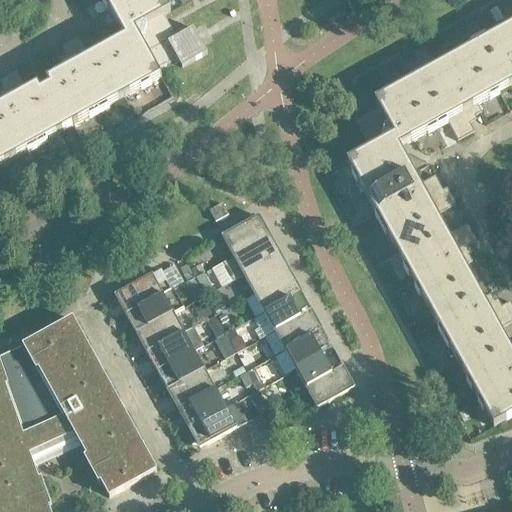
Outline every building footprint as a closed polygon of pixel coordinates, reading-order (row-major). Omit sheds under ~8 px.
[(146,51),(174,36),(164,17),(171,13),(163,0),(108,0),(104,3),(124,39),(100,52),(126,99),(162,80),(157,72),(146,51)] [(182,70),(207,55),(191,26),(174,36),(146,51),(157,72),(177,61),(182,70)] [(511,27),(476,47),(502,94),(510,89),(511,92),(511,27)] [(0,143),(11,163),(67,132),(126,99),(100,52),(89,59),(78,39),(61,49),(68,60),(54,68),(58,76),(46,82),(49,88),(44,91),(41,93),(38,87),(27,93),(17,74),(0,82),(7,95),(0,98),(0,143)] [(478,107),(502,94),(476,47),(413,82),(439,128),(447,124),(458,143),(474,134),(468,122),(482,114),(478,107)] [(400,150),(439,128),(413,82),(374,103),(378,110),(355,123),(370,151),(347,164),(367,201),(414,175),(400,150)] [(0,168),(11,163),(0,143),(0,168)] [(437,217),(456,207),(447,190),(435,196),(430,187),(438,182),(435,178),(420,186),(414,175),(367,201),(396,253),(442,227),(437,217)] [(228,217),(222,205),(209,213),(215,224),(228,217)] [(266,241),(259,228),(263,226),(259,218),(222,239),(233,259),(266,241)] [(477,290),(465,268),(472,264),(464,250),(476,243),(467,226),(448,237),(442,227),(396,253),(431,316),(477,290)] [(243,278),(281,257),(277,251),(273,253),(266,241),(233,259),(222,265),(233,284),(243,278)] [(287,278),(280,266),(284,264),(281,257),(243,278),(254,296),(287,278)] [(174,287),(184,281),(176,267),(166,273),(174,287)] [(126,318),(174,292),(173,291),(171,292),(161,273),(119,296),(127,309),(122,312),(126,318)] [(264,315),(302,295),(298,289),(293,291),(287,278),(254,296),(264,315)] [(500,331),(511,324),(511,307),(510,304),(498,310),(490,296),(483,300),(477,290),(431,316),(460,368),(506,342),(500,331)] [(174,317),(184,311),(174,292),(126,318),(129,324),(134,322),(141,334),(174,316),(174,317)] [(308,316),(301,304),(305,301),(302,295),(264,315),(275,334),(308,316)] [(184,335),(174,317),(174,316),(141,334),(148,347),(143,349),(147,356),(184,335)] [(285,353),(322,333),(319,326),(314,329),(308,316),(275,334),(285,353)] [(143,460),(132,440),(134,436),(135,435),(121,410),(120,410),(115,410),(110,400),(104,390),(107,386),(108,385),(94,360),(93,360),(88,360),(77,340),(79,336),(80,335),(73,322),(23,349),(0,359),(0,511),(49,511),(48,508),(51,507),(41,480),(38,481),(34,470),(81,449),(87,459),(85,460),(99,485),(101,484),(109,500),(156,474),(149,460),(148,461),(143,460)] [(162,372),(194,354),(203,349),(193,330),(184,335),(147,356),(150,362),(155,360),(162,372)] [(236,353),(240,338),(222,333),(218,348),(236,353)] [(328,354),(322,342),(326,339),(322,333),(285,353),(296,372),(328,354)] [(511,419),(511,349),(511,351),(506,342),(460,368),(494,429),(511,419)] [(168,394),(205,373),(194,354),(162,372),(169,385),(164,387),(168,394)] [(306,391),(343,371),(340,364),(335,367),(328,354),(296,372),(306,391)] [(350,393),(342,379),(347,377),(343,371),(306,391),(317,411),(350,393)] [(215,392),(205,373),(168,394),(171,400),(176,398),(183,410),(215,392)] [(188,431),(226,411),(215,392),(183,410),(189,423),(185,425),(188,431)] [(237,431),(226,411),(188,431),(192,438),(197,435),(204,449),(237,431)]
